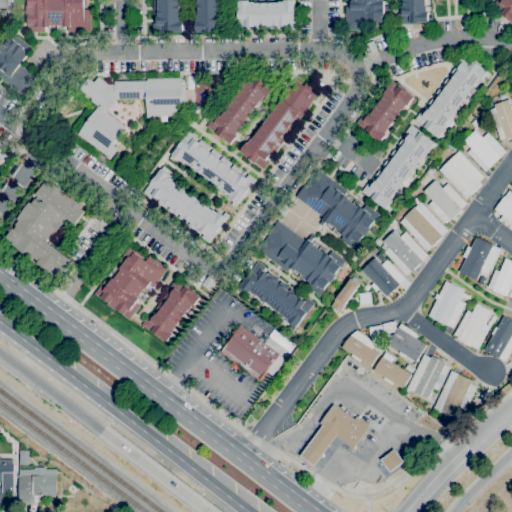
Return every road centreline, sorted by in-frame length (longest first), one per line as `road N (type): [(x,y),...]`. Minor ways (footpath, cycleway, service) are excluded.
road 1 (residential): [(0,203),(38,153),(70,159),(213,268),(233,259),(353,90),(349,59),(318,50)]
road 2 (residential): [(511,162),(399,310),(338,328),(243,458)]
road 3 (trunk): [(317,511),(0,269)]
road 4 (residential): [(38,153),(25,132),(61,73),(85,54),(318,50)]
road 5 (trunk): [(0,323),(245,511)]
road 6 (residential): [(355,71),(452,39),(511,44)]
road 7 (trunk): [(0,353),(105,433)]
road 8 (trunk): [(105,433),(210,511)]
